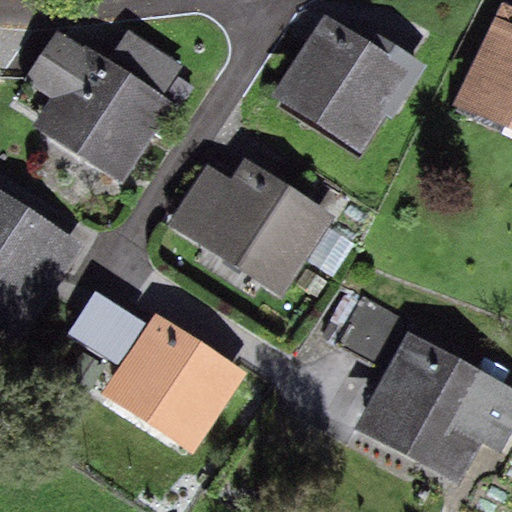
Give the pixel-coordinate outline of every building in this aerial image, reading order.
[(327,34),(289,93),(361,139),(399,81),(327,34)] [(511,123),(511,38),(510,38),(477,107),(511,123)] [(121,170),(159,111),(58,45),(19,104),(121,170)] [(213,172),(183,219),(281,282),(319,223),(247,177),(240,189),(213,172)] [(0,208),(0,321),(16,332),(68,252),(0,208)] [(363,299),(337,348),(388,376),(414,327),(363,299)] [(137,344),(94,316),(80,337),(123,366),(137,344)] [(159,333),(120,392),(192,438),(230,380),(159,333)] [(475,435),(497,447),(511,419),(511,408),(411,353),(373,424),(456,470),(475,435)]
